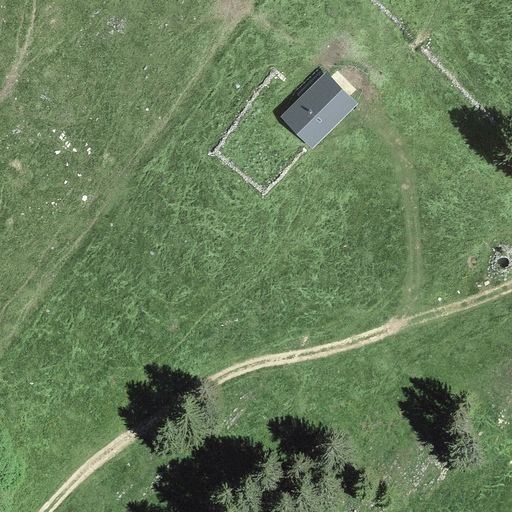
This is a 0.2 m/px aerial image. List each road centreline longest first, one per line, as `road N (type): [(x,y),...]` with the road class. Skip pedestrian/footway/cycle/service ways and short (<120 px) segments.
road 1 (track): [(51,511),(95,465),(225,374),(255,361),(336,350),(511,286)]
road 2 (track): [(392,329),(411,276),(412,204),(394,129),(359,76)]
